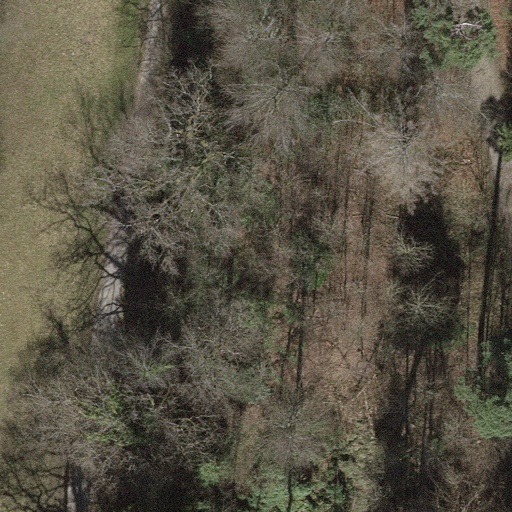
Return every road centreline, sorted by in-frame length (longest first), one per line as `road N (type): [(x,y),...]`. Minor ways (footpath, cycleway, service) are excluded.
road 1 (track): [(170,0),(114,511)]
road 2 (track): [(481,0),(511,117)]
